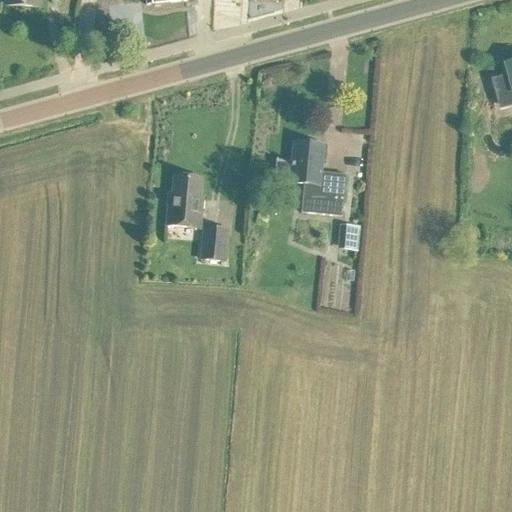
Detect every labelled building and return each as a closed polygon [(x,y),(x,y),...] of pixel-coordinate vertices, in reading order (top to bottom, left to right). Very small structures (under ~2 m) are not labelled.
[(6,0),(6,7),(37,10),(38,0),(6,0)] [(292,146),(290,166),(276,164),(277,161),(275,161),(273,186),(275,186),(275,184),(303,186),(301,215),(341,219),(345,177),(321,175),(323,149),(292,146)] [(165,228),(199,231),(202,199),(199,199),(201,181),(173,178),(171,197),(168,196),(165,228)] [(359,229),(338,227),(336,252),(357,254),(359,229)] [(198,263),(225,266),(228,232),(201,230),(198,263)]
